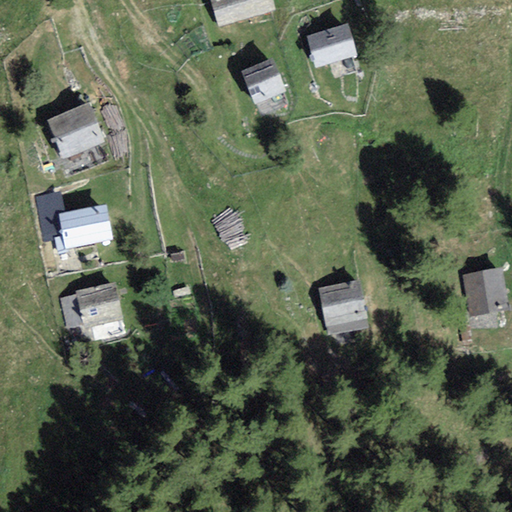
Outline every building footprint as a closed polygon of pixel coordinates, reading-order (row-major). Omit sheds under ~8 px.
[(271,0),(209,0),(218,29),(275,12),(271,0)] [(347,28),(306,40),(315,71),(356,59),(347,28)] [(271,63),(241,76),(254,109),(285,96),(271,63)] [(89,109),(47,124),(62,163),(103,147),(89,109)] [(106,208),(60,217),(66,252),(112,244),(106,208)] [(509,314),(502,271),(467,277),(474,320),(509,314)] [(366,320),(359,283),(317,291),(324,328),(366,320)] [(124,331),(114,284),(74,293),(84,340),(124,331)]
